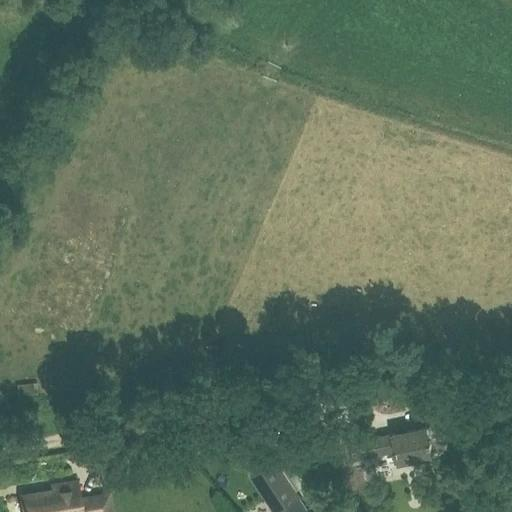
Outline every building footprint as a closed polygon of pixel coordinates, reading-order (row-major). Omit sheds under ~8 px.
[(17,395),(38,394),(37,382),(17,383),(17,395)] [(352,433),(327,438),(333,464),(371,456),(371,457),(393,452),(394,453),(395,453),(398,465),(431,458),(430,450),(431,450),(427,428),(368,440),(354,443),(352,433)] [(300,511),(307,508),(276,459),(249,476),(272,511),(300,511)] [(76,482),(51,486),(52,491),(20,496),(22,511),(110,511),(108,494),(79,499),(76,482)] [(344,511),(338,502),(323,511),(309,511),(307,508),(300,511),(344,511)]
